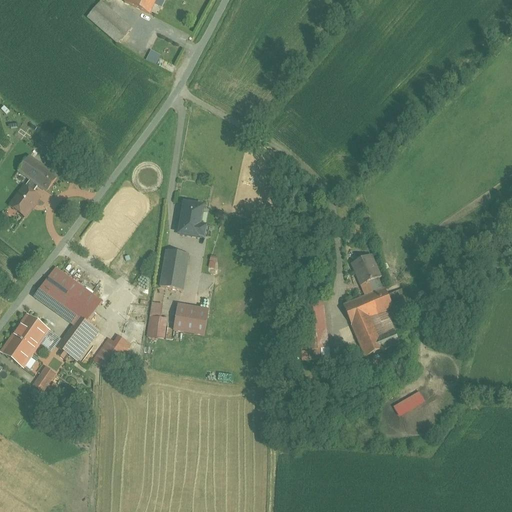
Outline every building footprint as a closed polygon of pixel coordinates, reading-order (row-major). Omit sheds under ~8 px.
[(93,0),(86,9),(119,36),(133,19),(110,0),(93,0)] [(186,39),(156,24),(142,52),(172,67),(186,39)] [(21,139),(25,142),(32,136),(29,132),(21,139)] [(56,179),(30,159),(18,174),(45,194),(56,179)] [(40,199),(27,190),(10,211),(23,221),(40,199)] [(203,208),(187,206),(182,236),(199,238),(203,208)] [(188,256),(167,253),(162,289),(183,292),(188,256)] [(215,269),(217,258),(209,257),(208,268),(215,269)] [(351,266),(365,298),(382,290),(378,281),(381,280),(372,257),(351,266)] [(35,299),(74,329),(57,351),(77,366),(100,335),(86,324),(103,301),(59,268),(35,299)] [(403,288),(389,295),(395,308),(409,302),(403,288)] [(395,311),(386,289),(382,290),(365,298),(343,306),(365,360),(401,346),(388,314),(395,311)] [(324,304),(304,306),(310,353),(330,351),(324,304)] [(163,306),(153,305),(148,339),(165,341),(168,322),(161,321),(163,306)] [(210,312),(178,307),(174,334),(205,339),(210,312)] [(51,334),(25,315),(0,350),(0,355),(23,372),(51,334)] [(115,344),(109,340),(93,362),(111,375),(131,346),(119,338),(115,344)] [(57,377),(46,368),(32,387),(43,395),(57,377)] [(419,393),(393,407),(400,418),(425,405),(419,393)]
